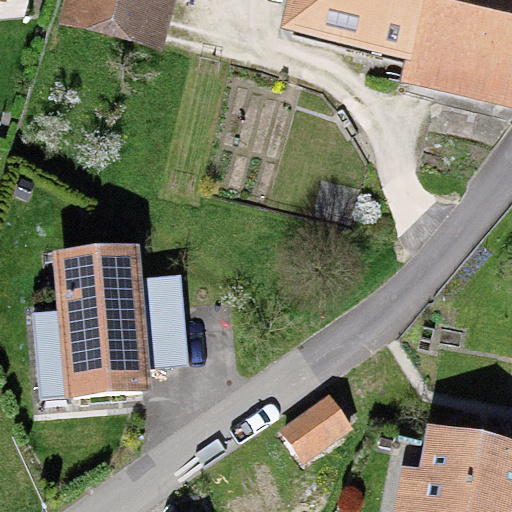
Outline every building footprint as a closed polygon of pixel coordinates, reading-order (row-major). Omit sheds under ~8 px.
[(67,0),(60,30),(164,57),(178,0),(67,0)] [(511,114),(511,0),(290,0),(281,38),(406,69),(401,88),(511,114)] [(143,283),(140,255),(55,262),(59,316),(34,318),(40,404),(65,402),(66,407),(152,401),(150,373),(143,283)] [(188,370),(181,280),(143,283),(150,373),(188,370)] [(353,434),(330,399),(279,434),(302,468),(353,434)] [(511,511),(511,450),(428,433),(420,474),(402,470),(393,511),(511,511)]
